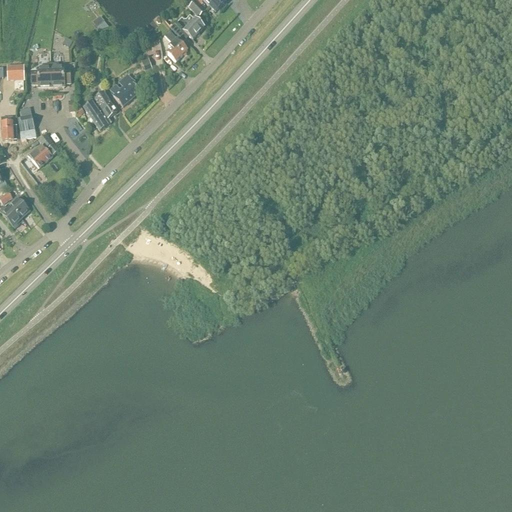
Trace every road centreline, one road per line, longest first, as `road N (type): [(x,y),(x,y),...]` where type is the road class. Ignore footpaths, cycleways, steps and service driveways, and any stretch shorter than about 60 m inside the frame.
road 1 (tertiary): [(77,241),(310,0)]
road 2 (residential): [(55,231),(273,0)]
